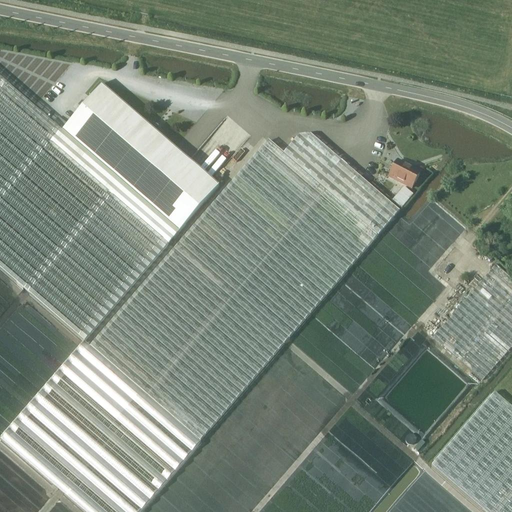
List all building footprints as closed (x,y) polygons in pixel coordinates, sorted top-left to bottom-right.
[(0,269),(26,292),(84,343),(219,188),(211,181),(188,161),(182,156),(173,148),(169,145),(157,127),(138,118),(100,85),(89,98),(91,99),(62,133),(0,78),(0,269)] [(268,142),(90,348),(146,396),(200,442),(307,318),(399,212),(348,167),(310,136),(299,137),(283,155),(268,142)] [(411,189),(419,173),(397,162),(388,177),(411,189)] [(392,201),(401,209),(413,195),(404,188),(392,201)] [(482,381),(511,346),(511,278),(496,264),(433,338),(482,381)] [(0,315),(12,297),(9,292),(1,292),(0,291),(0,315)] [(140,511),(200,442),(84,343),(1,438),(88,511),(140,511)] [(484,511),(511,511),(511,408),(494,393),(431,466),(484,511)] [(367,511),(371,508),(360,499),(361,499),(357,496),(344,494),(339,490),(333,497),(327,492),(326,497),(318,496),(325,502),(324,508),(314,507),(321,511),(367,511)]
